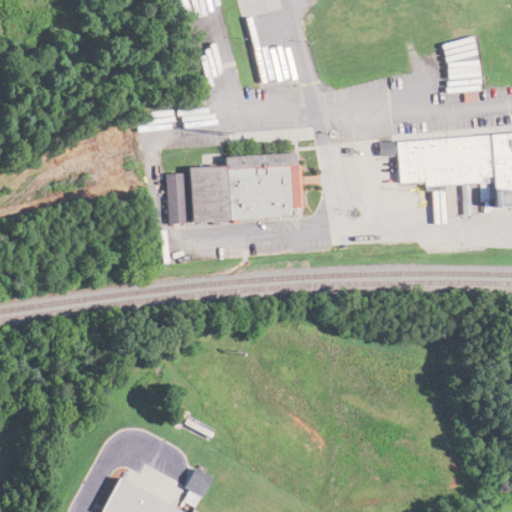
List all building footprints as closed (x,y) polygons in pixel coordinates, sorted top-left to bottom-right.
[(435,13),(432,0),(445,0),(446,4),(466,0),(322,0),(330,35),(435,13)] [(511,134),(390,141),(392,184),(418,182),(418,186),(481,183),(482,211),(511,209),(511,134)] [(298,216),(295,153),(217,158),(218,167),(181,169),(181,173),(162,174),(165,223),(298,216)] [(179,488),(198,498),(208,478),(189,468),(179,488)] [(186,511),(184,511),(108,481),(95,511),(186,511)]
